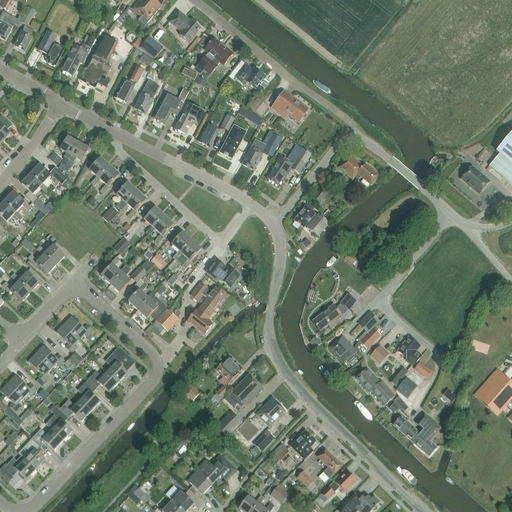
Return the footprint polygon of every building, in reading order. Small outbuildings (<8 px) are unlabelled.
[(3,0),(2,3),(0,6),(0,7),(5,10),(8,6),(10,0),(3,0)] [(165,0),(164,0),(140,0),(132,10),(141,18),(139,21),(146,27),(163,6),(162,4),(165,0)] [(28,8),(22,19),(21,22),(28,26),(35,12),(28,8)] [(194,38),(201,29),(192,21),(191,23),(178,12),(169,23),(182,33),(179,36),(189,45),(195,38),(194,38)] [(129,20),(126,18),(125,20),(120,16),(117,21),(124,27),(129,20)] [(0,39),(5,42),(12,29),(16,23),(8,19),(5,25),(0,22),(0,39)] [(14,47),(25,53),(33,38),(35,33),(25,28),(22,32),(14,47)] [(56,67),(64,50),(53,44),(57,37),(47,33),(38,51),(47,56),(45,59),(48,60),(47,62),(56,67)] [(112,69),(107,66),(118,44),(103,36),(80,81),(95,89),(98,84),(106,89),(110,81),(107,79),(112,69)] [(91,50),(95,41),(88,37),(81,50),(74,46),(68,57),(69,58),(62,72),(73,78),(80,64),(83,65),(91,50)] [(150,37),(140,48),(154,59),(163,47),(150,37)] [(200,76),(201,76),(223,47),(214,39),(212,42),(207,37),(200,46),(203,48),(204,46),(207,48),(205,51),(209,54),(206,57),(206,56),(198,66),(197,66),(194,71),(200,76)] [(224,66),(233,55),(223,47),(201,76),(206,80),(210,75),(211,76),(218,66),(220,63),(224,66)] [(255,91),(265,78),(255,70),(253,71),(245,65),(235,78),(243,85),(245,83),(255,91)] [(114,100),(125,105),(127,102),(131,104),(137,93),(132,91),(136,84),(137,85),(143,72),(136,68),(129,80),(130,81),(128,84),(124,82),(114,100)] [(170,73),(163,69),(158,80),(165,84),(170,73)] [(197,75),(189,72),(186,78),(194,82),(197,75)] [(195,84),(204,88),(206,83),(197,79),(195,84)] [(134,110),(145,116),(153,100),(159,87),(148,82),(142,94),(134,110)] [(177,117),(189,93),(183,90),(178,101),(166,95),(153,120),(165,126),(171,114),(177,117)] [(287,115),(299,124),(309,111),(283,92),(271,109),(284,119),(287,115)] [(195,96),(189,93),(184,103),(187,105),(190,107),(190,106),(195,96)] [(268,108),(256,98),(248,108),(260,118),(268,108)] [(204,113),(190,106),(190,107),(187,105),(174,131),(185,137),(192,124),(198,126),(204,113)] [(239,115),(248,120),(252,114),(252,113),(243,108),(239,115)] [(234,119),(226,115),(219,128),(227,132),(234,119)] [(6,132),(11,126),(1,117),(0,117),(0,144),(0,145),(10,135),(6,132)] [(198,143),(210,149),(220,130),(207,124),(198,143)] [(219,154),(232,160),(241,143),(238,141),(241,135),(232,131),(219,154)] [(278,151),(285,140),(275,133),(267,144),(278,151)] [(511,133),(496,152),(499,155),(489,167),(503,178),(511,185),(511,133)] [(69,161),(71,157),(78,144),(68,138),(60,151),(66,154),(58,169),(63,172),(69,161)] [(242,166),(254,172),(263,154),(267,147),(255,141),(251,148),(242,166)] [(82,163),(89,150),(78,144),(71,157),(82,163)] [(299,175),(311,155),(296,145),(291,152),(298,157),(293,164),(280,156),(272,170),(273,171),(267,180),(278,187),(283,179),(285,180),(291,170),(299,175)] [(48,160),(56,167),(62,160),(55,153),(48,160)] [(379,177),(379,176),(365,165),(363,167),(350,155),(339,169),(352,180),(357,175),(371,187),(379,177)] [(98,180),(110,167),(100,159),(89,171),(96,178),(90,184),(94,187),(100,181),(98,180)] [(55,168),(49,175),(39,166),(30,175),(42,186),(43,185),(48,179),(55,185),(57,183),(61,186),(67,180),(55,168)] [(108,187),(119,176),(110,167),(98,180),(100,181),(105,186),(99,192),(103,196),(109,188),(108,187)] [(479,195),(490,183),(472,167),(461,180),(479,195)] [(49,191),(43,185),(42,186),(30,175),(21,185),(33,196),(40,188),(46,194),(49,191)] [(117,196),(122,201),(116,207),(118,209),(121,212),(127,205),(126,204),(137,192),(128,184),(117,196)] [(74,193),(80,198),(83,194),(78,189),(74,193)] [(326,194),(320,189),(312,198),(319,204),(326,194)] [(136,212),(146,201),(137,192),(126,204),(127,205),(133,211),(127,217),(130,220),(137,213),(136,212)] [(16,214),(17,212),(22,206),(29,213),(32,209),(25,203),(24,204),(13,194),(4,203),(16,214)] [(95,202),(91,198),(86,203),(90,207),(95,202)] [(37,199),(32,204),(46,217),(50,212),(59,203),(54,199),(45,207),(37,199)] [(23,218),(17,212),(16,214),(4,203),(0,207),(0,216),(7,223),(14,216),(20,222),(23,218)] [(294,221),(303,229),(315,215),(306,207),(294,221)] [(153,229),(164,217),(155,209),(144,220),(151,227),(145,234),(148,237),(154,230),(153,229)] [(334,217),(328,211),(323,216),(329,222),(334,217)] [(41,213),(36,218),(37,219),(40,222),(45,216),(41,213)] [(113,218),(107,213),(102,219),(107,224),(113,218)] [(317,238),(329,224),(318,215),(306,229),(317,238)] [(163,237),(174,226),(164,217),(153,229),(154,230),(160,236),(154,242),(157,245),(164,238),(163,237)] [(129,228),(126,224),(121,228),(125,232),(129,228)] [(181,254),(192,242),(182,233),(171,245),(179,252),(173,259),(176,262),(182,255),(181,254)] [(130,246),(122,239),(113,249),(120,256),(130,246)] [(188,261),(182,267),(185,270),(192,263),(191,262),(201,250),(192,242),(181,254),(182,255),(183,256),(188,261)] [(56,267),(65,257),(53,246),(46,253),(40,247),(37,251),(43,257),(44,255),(56,267)] [(129,253),(135,258),(139,254),(133,248),(129,253)] [(153,256),(148,251),(143,256),(149,261),(153,256)] [(360,261),(348,252),(343,259),(355,268),(360,261)] [(47,276),(56,267),(44,255),(43,257),(38,262),(31,256),(28,260),(35,266),(36,265),(47,276)] [(177,261),(183,266),(188,261),(183,256),(182,255),(177,261)] [(385,260),(379,255),(376,259),(382,264),(385,260)] [(155,267),(161,261),(156,256),(150,262),(155,267)] [(349,264),(338,256),(333,262),(344,271),(349,264)] [(373,275),(380,266),(369,256),(362,265),(373,275)] [(121,274),(120,272),(114,267),(120,261),(117,257),(111,264),(112,265),(101,277),(110,286),(121,274)] [(148,261),(140,269),(145,273),(152,266),(148,261)] [(216,279),(230,289),(240,276),(229,269),(225,275),(221,272),(225,268),(216,261),(206,274),(215,280),(216,279)] [(131,282),(125,277),(131,271),(126,266),(120,272),(121,274),(110,286),(119,294),(131,282)] [(140,269),(139,268),(129,278),(136,284),(146,274),(145,273),(140,269)] [(169,268),(164,274),(170,279),(175,274),(169,268)] [(30,294),(39,285),(27,273),(20,281),(14,275),(11,278),(17,284),(19,283),(30,294)] [(171,287),(178,280),(174,276),(168,283),(167,283),(171,287)] [(22,303),(30,294),(19,283),(17,284),(12,290),(6,284),(2,287),(9,293),(10,292),(22,303)] [(149,299),(147,298),(142,293),(148,286),(144,283),(138,290),(139,291),(128,303),(137,311),(149,299)] [(165,308),(157,301),(161,297),(159,296),(165,289),(161,285),(154,292),(153,292),(147,298),(149,299),(137,311),(147,320),(151,316),(154,319),(156,318),(165,310),(165,308)] [(218,308),(226,297),(215,288),(211,293),(200,285),(195,291),(218,308)] [(209,319),(218,308),(195,291),(191,296),(203,305),(197,313),(195,311),(187,322),(204,335),(213,325),(208,321),(209,319)] [(349,311),(356,302),(347,296),(340,305),(341,305),(336,309),(333,306),(312,322),(320,332),(328,326),(331,330),(344,320),(341,315),(347,310),(349,311)] [(155,321),(166,332),(177,320),(166,309),(155,321)] [(369,315),(359,325),(369,333),(378,323),(369,315)] [(64,325),(80,341),(85,335),(87,338),(93,332),(87,326),(84,329),(71,317),(64,325)] [(75,346),(80,341),(64,325),(56,333),(69,346),(66,349),(72,354),(78,348),(75,346)] [(374,329),(359,344),(366,351),(381,336),(374,329)] [(316,349),(322,344),(316,337),(310,343),(316,349)] [(352,356),(354,354),(348,347),(350,345),(343,337),(329,349),(343,365),(352,356)] [(407,360),(406,362),(413,367),(422,357),(416,352),(420,347),(409,337),(397,351),(407,360)] [(388,354),(379,346),(369,357),(378,365),(388,354)] [(36,355),(52,370),(56,365),(59,367),(65,361),(59,356),(56,359),(43,347),(36,355)] [(119,366),(128,357),(119,348),(105,363),(112,369),(107,374),(118,384),(128,375),(119,366)] [(69,359),(77,366),(82,360),(75,353),(69,359)] [(47,375),(52,370),(36,355),(28,363),(41,375),(38,378),(39,379),(36,382),(42,388),(45,385),(44,383),(49,377),(47,375)] [(224,362),(215,371),(222,378),(229,384),(242,370),(233,361),(233,362),(229,357),(224,362)] [(71,372),(77,366),(69,359),(64,365),(71,372)] [(427,380),(432,373),(419,364),(414,371),(427,380)] [(390,383),(396,388),(408,373),(403,368),(390,383)] [(382,383),(380,384),(367,369),(356,379),(369,394),(371,393),(383,407),(394,397),(389,390),(382,383)] [(511,384),(497,371),(475,396),(497,416),(511,399),(511,384)] [(118,384),(107,374),(103,379),(96,372),(87,382),(96,390),(100,386),(109,394),(118,384)] [(8,384),(24,399),(28,394),(31,397),(37,391),(31,385),(28,388),(15,376),(8,384)] [(232,394),(229,396),(237,404),(241,408),(244,405),(245,405),(253,397),(255,398),(263,390),(249,376),(232,393),(232,394)] [(407,400),(417,387),(406,378),(396,391),(407,400)] [(91,395),(96,390),(87,382),(78,392),(84,398),(80,403),(91,413),(100,404),(91,395)] [(19,404),(24,399),(8,384),(0,392),(13,404),(10,407),(16,413),(21,407),(19,404)] [(186,386),(182,390),(194,401),(200,394),(188,384),(186,386)] [(223,387),(211,399),(212,399),(217,404),(229,391),(225,387),(224,386),(223,387)] [(43,392),(39,397),(43,401),(44,401),(48,397),(43,392)] [(409,409),(399,397),(394,401),(404,413),(409,409)] [(269,429),(286,412),(272,399),(256,416),(269,429)] [(91,413),(80,403),(75,408),(68,401),(59,411),(68,419),(73,415),(82,423),(91,413)] [(394,404),(389,410),(394,414),(399,408),(394,404)] [(59,411),(55,408),(50,413),(54,416),(45,426),(52,432),(63,442),(72,433),(64,424),(68,419),(59,411)] [(20,420),(8,409),(3,414),(15,424),(20,420)] [(242,423),(229,412),(215,428),(227,439),(242,423)] [(413,444),(429,458),(437,448),(430,442),(441,429),(425,414),(416,424),(424,431),(420,434),(413,444)] [(420,434),(412,427),(401,417),(393,426),(413,444),(420,434)] [(52,432),(47,437),(41,430),(32,440),(41,448),(45,444),(54,452),(63,442),(52,432)] [(273,438),(266,431),(252,445),(259,453),(273,438)] [(292,445),(290,447),(300,457),(301,458),(304,461),(312,452),(309,449),(316,442),(305,432),(292,445)] [(18,438),(14,433),(4,444),(8,448),(18,438)] [(230,437),(227,440),(236,448),(239,445),(235,440),(234,441),(230,437)] [(36,453),(41,448),(32,440),(18,455),(21,458),(21,457),(25,461),(36,471),(45,461),(36,453)] [(334,474),(342,467),(325,451),(318,458),(327,467),(321,473),(328,480),(334,474)] [(290,457),(285,452),(277,460),(282,465),(290,457)] [(36,471),(25,461),(21,457),(21,458),(16,462),(13,459),(3,471),(2,470),(0,471),(0,476),(8,484),(12,480),(12,479),(18,473),(26,481),(36,471)] [(226,482),(231,477),(234,473),(235,474),(236,473),(220,458),(211,467),(206,462),(197,472),(212,486),(221,477),(226,482)] [(192,487),(188,491),(193,496),(204,506),(209,501),(203,495),(212,486),(197,472),(188,482),(192,487)] [(284,475),(278,472),(274,479),(281,482),(284,475)] [(313,483),(303,472),(295,479),(306,490),(313,483)] [(345,493),(357,482),(347,473),(336,484),(333,482),(320,495),(326,501),(339,488),(345,493)] [(288,496),(273,484),(265,493),(281,505),(288,496)] [(139,489),(134,494),(145,505),(149,501),(144,496),(146,495),(139,489)] [(193,496),(188,491),(184,496),(179,491),(170,501),(181,511),(187,511),(193,506),(199,511),(204,506),(193,496)] [(354,494),(337,511),(357,511),(358,511),(357,511),(371,511),(376,508),(375,507),(379,503),(373,498),(370,500),(367,497),(364,500),(362,498),(360,499),(354,494)] [(252,511),(258,505),(259,506),(264,499),(261,497),(256,503),(248,497),(239,510),(241,511),(252,511)] [(181,511),(170,501),(160,511),(161,511),(181,511)]
